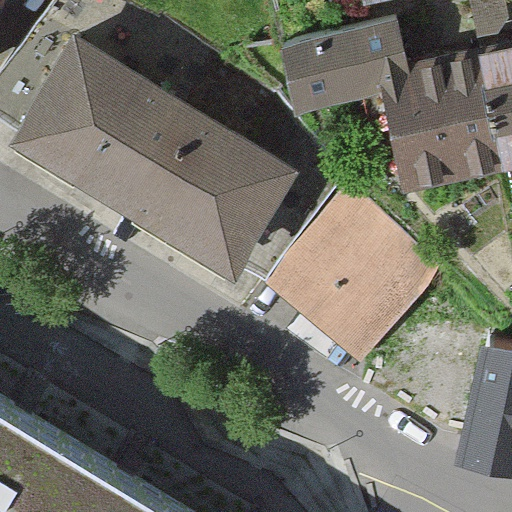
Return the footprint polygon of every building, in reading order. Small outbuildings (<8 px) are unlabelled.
[(400,0),(376,0),(279,20),(295,100),(381,82),(376,59),(411,52),(400,0)] [(345,189),(291,160),(72,22),(14,114),(267,274),(345,189)] [(511,31),(477,38),(501,154),(511,151),(511,31)] [(376,59),(381,82),(399,175),(501,154),(477,38),(411,52),(376,59)] [(345,189),(267,274),(356,355),(434,270),(345,189)] [(511,316),(477,308),(451,418),(511,432),(511,316)] [(0,511),(164,511),(152,504),(0,409),(0,511)]
